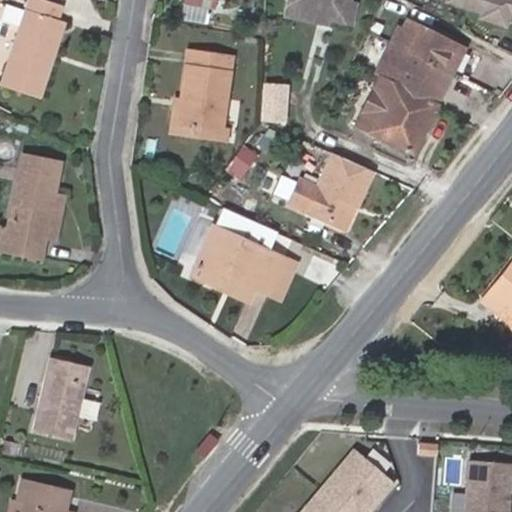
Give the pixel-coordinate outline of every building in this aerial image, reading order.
[(4,86),(42,98),(53,63),(48,61),(51,50),(56,52),(66,20),(59,19),(63,5),(47,0),(30,0),(27,10),(8,5),(3,21),(22,27),(4,86)] [(284,0),(282,12),(323,20),(324,14),(294,8),(296,0),(284,0)] [(296,0),(294,8),(324,14),(346,19),(350,1),(346,0),(296,0)] [(511,0),(437,0),(511,28),(511,25),(511,0)] [(437,105),(465,49),(408,21),(380,77),(437,105)] [(51,50),(48,61),(53,63),(56,52),(51,50)] [(188,52),(179,122),(223,128),(232,58),(188,52)] [(380,77),(356,125),(374,134),(413,153),(437,105),(380,77)] [(222,137),(223,128),(179,122),(178,131),(222,137)] [(368,147),(374,134),(356,125),(350,138),(368,147)] [(244,180),(258,153),(242,145),(228,172),(244,180)] [(350,204),(355,206),(371,170),(334,154),(318,190),(300,181),(289,205),(339,228),(350,204)] [(59,164),(23,156),(8,230),(3,250),(39,258),(44,237),(53,194),(59,164)] [(53,194),(44,237),(56,240),(65,197),(53,194)] [(344,230),(355,206),(350,204),(339,228),(344,230)] [(207,285),(214,271),(255,288),(269,295),(284,259),(227,235),(230,228),(215,222),(191,278),(207,285)] [(321,286),(331,265),(313,257),(304,277),(321,286)] [(511,265),(485,300),(497,310),(505,301),(511,306),(511,265)] [(214,271),(207,285),(248,303),(255,288),(214,271)] [(511,306),(505,301),(497,310),(511,320),(511,306)] [(69,438),(87,365),(51,356),(33,430),(69,438)] [(203,458),(217,441),(211,436),(196,453),(203,458)] [(14,454),(17,444),(5,441),(3,451),(14,454)] [(438,445),(418,443),(417,454),(437,455),(438,445)] [(353,446),(299,511),(373,511),(398,482),(353,446)] [(506,511),(511,464),(468,460),(464,511),(506,511)] [(65,511),(64,511),(68,492),(21,481),(17,500),(26,502),(23,511),(65,511)]
